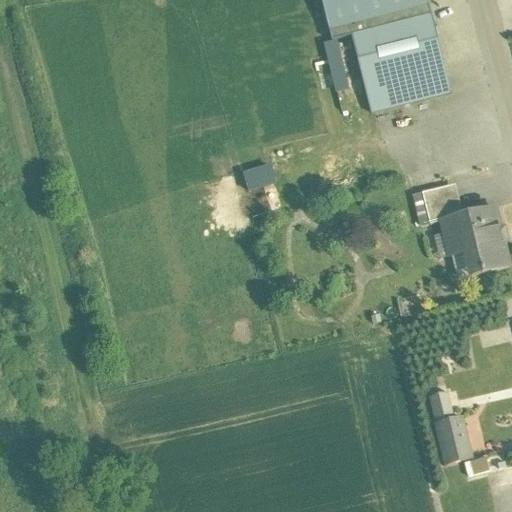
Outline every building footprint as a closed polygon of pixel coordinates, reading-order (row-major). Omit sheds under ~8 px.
[(426,0),(317,0),(329,43),(351,37),(431,16),(426,0)] [(452,95),(431,16),(351,37),(372,116),(452,95)] [(421,230),(442,225),(457,284),(511,270),(511,258),(499,207),(462,217),(454,187),(412,197),(421,230)] [(453,394),(435,398),(452,468),(480,461),(469,416),(460,419),(453,394)] [(475,464),(478,476),(495,472),(492,459),(475,464)]
